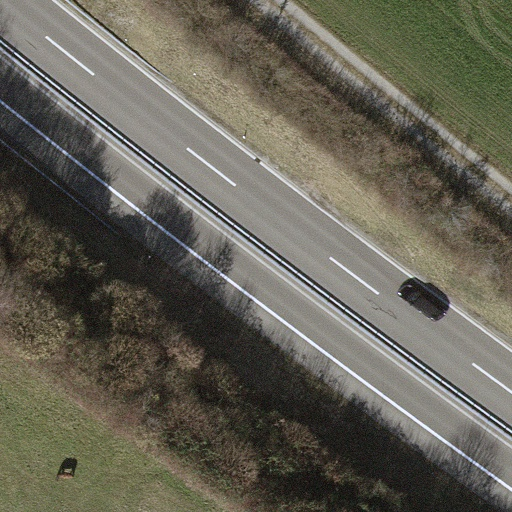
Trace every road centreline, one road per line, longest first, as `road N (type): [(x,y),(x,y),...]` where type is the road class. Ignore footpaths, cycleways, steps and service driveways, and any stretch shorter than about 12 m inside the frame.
road 1 (trunk): [(0,79),(511,469)]
road 2 (trunk): [(511,391),(3,0)]
